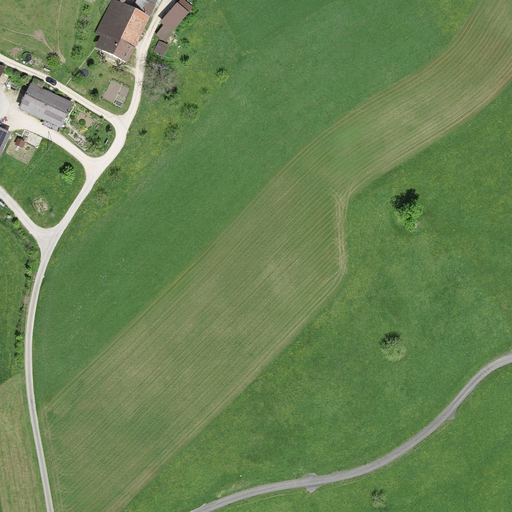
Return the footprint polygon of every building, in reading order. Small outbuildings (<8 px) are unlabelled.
[(136,1),(130,15),(145,22),(155,0),(145,0),(143,5),(136,1)] [(167,38),(189,12),(178,4),(157,29),(167,38)] [(99,52),(126,64),(145,22),(130,15),(118,10),(99,52)] [(70,106),(29,88),(19,110),(61,128),(70,106)] [(0,153),(8,135),(0,131),(0,153)]
